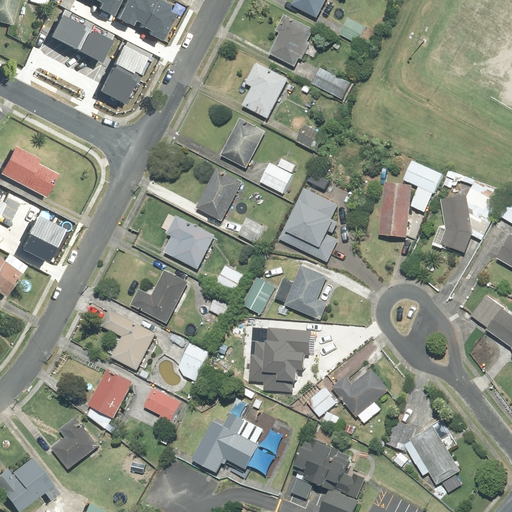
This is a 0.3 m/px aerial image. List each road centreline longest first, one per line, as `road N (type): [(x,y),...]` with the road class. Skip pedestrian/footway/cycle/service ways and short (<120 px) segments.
road 1 (residential): [(0,392),(35,352),(137,154)]
road 2 (residential): [(137,154),(221,0)]
road 3 (residential): [(137,154),(0,82)]
